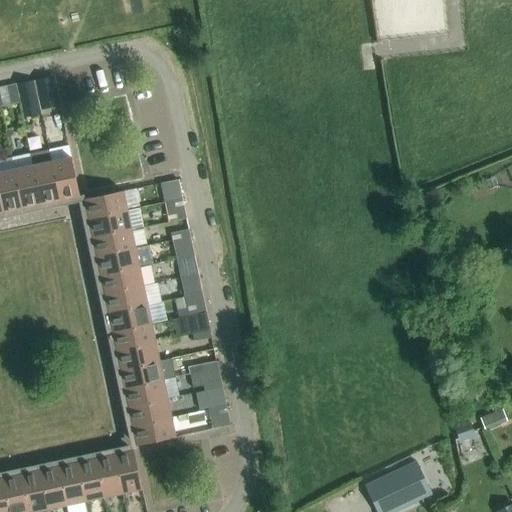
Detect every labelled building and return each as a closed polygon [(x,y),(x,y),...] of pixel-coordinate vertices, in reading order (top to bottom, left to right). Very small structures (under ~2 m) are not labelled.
[(40,110),(60,106),(54,78),(34,82),(40,110)] [(40,113),(33,81),(15,85),(22,116),(40,113)] [(19,103),(15,85),(8,87),(12,104),(19,103)] [(60,201),(52,162),(49,151),(30,155),(32,166),(40,205),(60,201)] [(52,162),(60,201),(79,197),(70,158),(52,162)] [(21,209),(40,205),(32,166),(13,170),(21,209)] [(13,170),(0,172),(0,200),(3,213),(21,209),(13,170)] [(182,200),(180,191),(162,195),(164,203),(182,200)] [(88,219),(126,211),(122,192),(84,200),(88,219)] [(164,203),(166,213),(184,210),(182,200),(164,203)] [(92,238),(130,230),(126,211),(88,219),(92,238)] [(96,257),(135,249),(146,246),(142,228),(131,230),(130,230),(92,238),(96,257)] [(190,237),(188,228),(170,232),(172,241),(190,237)] [(172,241),(174,251),(192,247),(190,237),(172,241)] [(100,276),(138,267),(135,249),(96,257),(100,276)] [(104,295),(142,286),(138,267),(100,276),(104,295)] [(198,275),(196,267),(178,270),(180,279),(198,275)] [(180,279),(182,288),(200,284),(198,275),(180,279)] [(108,313),(147,305),(142,286),(104,295),(108,313)] [(184,297),(186,308),(204,304),(202,293),(184,297)] [(112,332),(151,324),(147,305),(108,313),(112,332)] [(189,336),(192,335),(210,331),(206,313),(185,317),(189,336)] [(155,343),(151,324),(112,332),(116,351),(155,343)] [(211,338),(210,331),(192,335),(193,342),(211,338)] [(159,362),(155,343),(116,351),(120,370),(159,362)] [(159,362),(120,370),(124,389),(163,381),(175,378),(171,360),(159,363),(159,362)] [(200,374),(218,370),(217,362),(198,366),(200,374)] [(218,370),(200,374),(202,382),(220,378),(218,370)] [(167,400),(163,381),(124,389),(128,408),(167,400)] [(226,406),(224,397),(206,401),(208,410),(226,406)] [(171,419),(167,400),(128,408),(132,427),(171,419)] [(210,421),(228,417),(226,406),(208,410),(210,421)] [(486,414),(490,428),(511,422),(508,408),(486,414)] [(175,438),(171,419),(132,427),(136,446),(175,438)] [(464,439),(480,433),(475,422),(460,427),(464,439)] [(113,455),(121,494),(141,490),(133,451),(113,455)] [(94,459),(102,498),(121,494),(113,455),(94,459)] [(75,463),(84,502),(102,498),(94,459),(75,463)] [(364,486),(376,511),(398,511),(431,496),(414,461),(364,486)] [(57,467),(65,506),(84,502),(75,463),(57,467)] [(38,471),(46,510),(65,506),(57,467),(38,471)] [(38,471),(19,475),(26,511),(35,511),(46,510),(38,471)] [(26,511),(19,475),(0,479),(7,511),(26,511)]
